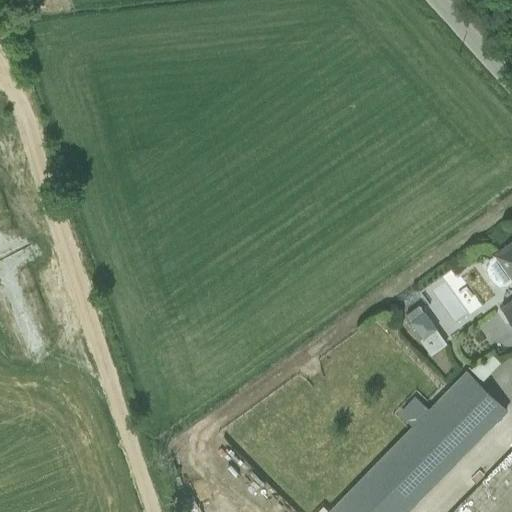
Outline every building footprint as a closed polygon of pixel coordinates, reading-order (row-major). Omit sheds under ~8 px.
[(511,324),(511,240),(490,257),(511,287),(511,298),(500,308),(511,324)] [(412,427),(325,511),(414,511),(508,420),(465,376),(428,412),(418,403),(403,417),(412,427)] [(511,436),(489,460),(501,471),(511,458),(511,436)] [(499,471),(489,477),(499,492),(508,485),(499,471)] [(319,511),(310,503),(302,511),(319,511)]
